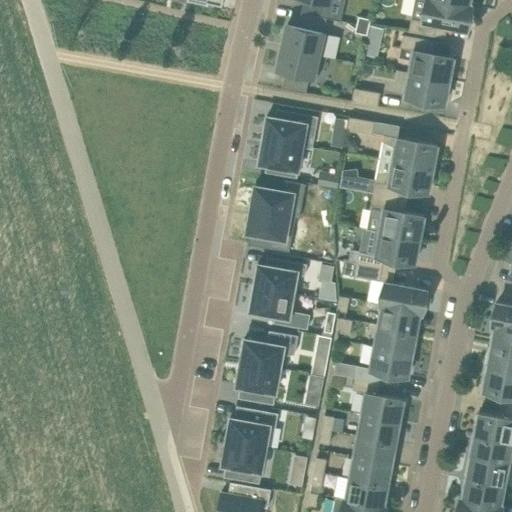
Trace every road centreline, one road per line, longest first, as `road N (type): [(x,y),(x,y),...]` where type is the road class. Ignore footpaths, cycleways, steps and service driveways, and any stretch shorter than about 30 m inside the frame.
road 1 (residential): [(164,436),(29,0)]
road 2 (residential): [(254,0),(164,436)]
road 3 (residential): [(511,5),(483,27),(438,270),(463,312)]
road 4 (residential): [(428,511),(463,312)]
road 5 (residential): [(463,312),(511,186)]
